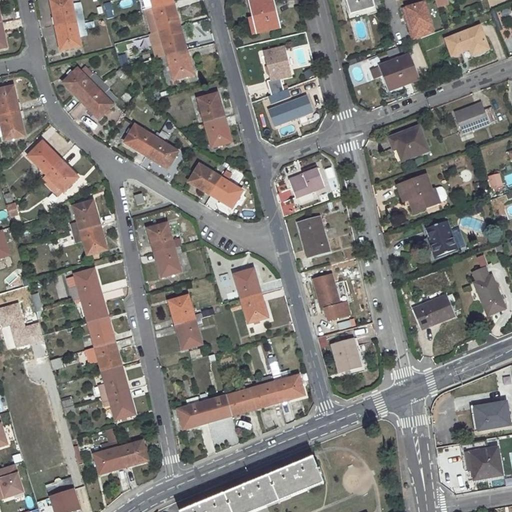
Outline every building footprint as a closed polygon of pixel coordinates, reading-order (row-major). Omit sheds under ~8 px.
[(71,0),(54,0),(51,1),(55,17),(56,16),(58,25),(83,20),(80,5),(73,6),(71,0)] [(272,0),(256,0),(250,1),(254,18),(255,17),(259,33),(279,29),(272,0)] [(373,0),(347,0),(352,14),(375,7),(373,0)] [(172,2),(154,7),(160,32),(177,27),(176,23),(179,22),(176,12),(175,12),(172,2)] [(414,41),(421,38),(434,33),(425,2),(407,8),(411,21),(408,22),(414,41)] [(154,7),(147,10),(153,34),(160,32),(154,7)] [(352,14),(349,15),(351,20),(377,13),(375,7),(352,14)] [(496,11),(492,12),(499,30),(503,28),(496,11)] [(254,18),(249,19),(253,35),(259,33),(255,17),(254,18)] [(60,35),(58,35),(62,51),(82,46),(80,37),(87,35),(83,20),(58,25),(60,35)] [(153,34),(151,35),(152,39),(161,36),(167,57),(188,51),(185,42),(184,43),(181,31),(179,32),(177,27),(160,32),(153,34)] [(480,28),(447,40),(453,56),(470,49),(472,55),(488,49),(480,28)] [(288,89),(284,90),(281,78),(291,76),(284,48),(264,52),(268,68),(270,67),(271,71),(269,72),(271,81),(267,82),(272,95),(268,97),(271,104),(291,97),(288,89)] [(167,57),(157,59),(161,72),(165,71),(170,69),(174,81),(194,75),(190,60),(188,51),(167,57)] [(404,85),(403,83),(408,81),(409,83),(419,79),(410,56),(381,67),(390,91),(404,85)] [(355,83),(364,80),(359,64),(350,67),(355,83)] [(370,70),(374,80),(381,77),(377,67),(370,70)] [(79,69),(64,84),(75,95),(76,94),(83,101),(103,82),(94,72),(88,78),(79,69)] [(170,69),(165,71),(168,82),(174,81),(170,69)] [(103,82),(83,101),(89,107),(88,108),(99,119),(114,105),(103,94),(109,88),(103,82)] [(0,115),(18,112),(16,103),(17,102),(13,87),(0,90),(0,115)] [(223,119),(221,110),(222,110),(217,94),(198,100),(205,124),(223,119)] [(306,97),(269,110),(276,126),(312,112),(306,97)] [(83,101),(81,102),(88,109),(88,108),(89,107),(83,101)] [(482,104),(456,114),(463,134),(497,121),(492,108),(484,111),(482,104)] [(18,112),(0,115),(0,120),(5,141),(25,137),(21,121),(20,121),(18,112)] [(83,122),(92,132),(96,127),(88,118),(83,122)] [(223,119),(205,124),(211,148),(231,143),(227,128),(226,128),(223,119)] [(136,126),(125,144),(139,151),(147,156),(157,139),(136,126)] [(420,128),(390,139),(394,149),(398,148),(402,161),(428,152),(420,128)] [(179,152),(164,143),(168,135),(162,131),(157,139),(147,156),(146,157),(154,162),(154,161),(168,170),(179,152)] [(43,143),(28,158),(46,175),(59,162),(53,155),(54,154),(43,143)] [(61,160),(59,162),(66,169),(67,168),(68,167),(61,160)] [(59,162),(46,175),(63,193),(64,193),(78,179),(67,168),(66,169),(59,162)] [(201,166),(190,183),(203,191),(203,192),(211,196),(222,178),(201,166)] [(317,167),(304,172),(305,175),(290,181),(297,198),(325,188),(317,167)] [(244,192),(228,182),(232,176),(226,172),(222,178),(211,196),(218,201),(219,200),(233,209),(244,192)] [(46,175),(41,180),(59,197),(63,193),(46,175)] [(489,177),(493,189),(502,187),(499,175),(489,177)] [(413,203),(411,203),(414,212),(440,202),(435,190),(432,191),(426,176),(398,187),(404,202),(412,199),(413,203)] [(436,189),(441,202),(448,199),(442,186),(436,189)] [(142,194),(134,197),(137,206),(145,204),(142,194)] [(94,202),(74,207),(79,223),(71,225),(74,234),(81,232),(99,227),(97,217),(98,217),(94,202)] [(320,218),(299,224),(306,250),(309,249),(311,256),(330,251),(320,218)] [(448,253),(447,250),(456,247),(447,222),(426,229),(436,257),(448,253)] [(168,225),(148,230),(153,245),(154,245),(157,253),(175,248),(168,225)] [(99,227),(81,232),(84,241),(88,256),(107,250),(103,236),(104,235),(101,226),(99,227)] [(67,229),(57,231),(59,238),(69,235),(67,229)] [(0,259),(10,256),(3,230),(0,230),(0,259)] [(81,232),(74,234),(76,243),(84,241),(81,232)] [(182,273),(177,255),(183,253),(181,246),(175,248),(157,253),(159,263),(163,278),(182,273)] [(483,255),(477,258),(480,268),(487,265),(483,255)] [(111,264),(113,297),(125,296),(124,264),(111,264)] [(485,268),(474,273),(478,283),(489,278),(485,268)] [(95,270),(75,276),(79,291),(82,300),(101,294),(103,294),(101,285),(99,286),(95,270)] [(254,270),(234,276),(241,300),(259,294),(257,286),(258,286),(254,270)] [(332,275),(314,280),(323,310),(326,309),(329,321),(350,315),(347,303),(340,305),(332,275)] [(478,283),(475,284),(488,316),(506,309),(492,276),(489,278),(478,283)] [(79,291),(73,292),(76,301),(82,300),(79,291)] [(35,312),(42,310),(37,293),(31,295),(35,312)] [(101,294),(82,300),(89,324),(106,319),(104,314),(107,314),(105,303),(103,303),(101,294)] [(259,294),(241,300),(248,325),(268,318),(263,303),(262,304),(259,294)] [(446,296),(413,310),(420,327),(427,324),(429,327),(455,316),(446,296)] [(189,297),(169,302),(174,318),(173,318),(175,326),(201,319),(211,316),(210,312),(195,317),(189,297)] [(106,319),(89,324),(96,347),(114,343),(112,333),(113,333),(110,323),(107,324),(106,319)] [(201,319),(175,326),(178,336),(179,336),(184,351),(203,345),(198,327),(203,325),(201,319)] [(339,330),(355,326),(353,319),(337,324),(339,330)] [(353,340),(332,346),(339,373),(361,367),(353,340)] [(87,350),(91,363),(99,361),(102,372),(119,367),(118,363),(121,362),(118,352),(119,351),(116,342),(114,343),(96,347),(87,350)] [(59,357),(50,360),(53,370),(62,367),(59,357)] [(119,367),(102,372),(106,385),(109,396),(128,391),(130,390),(127,381),(127,382),(122,366),(119,367)] [(276,375),(273,376),(281,403),(290,400),(290,399),(305,396),(299,375),(278,381),(276,375)] [(273,376),(270,377),(272,383),(259,387),(254,388),(252,382),(249,383),(256,408),(257,409),(271,405),(271,406),(281,403),(273,376)] [(270,377),(258,380),(259,387),(272,383),(270,377)] [(43,381),(37,382),(41,397),(47,395),(43,381)] [(248,390),(226,396),(231,413),(236,411),(237,415),(248,412),(247,410),(256,408),(249,383),(246,384),(248,390)] [(106,385),(99,387),(102,398),(109,396),(106,385)] [(128,391),(109,396),(116,420),(136,415),(132,400),(131,400),(128,391)] [(208,396),(201,398),(207,420),(211,418),(212,422),(223,419),(222,418),(231,415),(231,413),(226,396),(210,401),(208,396)] [(200,397),(197,397),(199,404),(179,410),(184,430),(199,426),(199,427),(208,424),(207,420),(201,398),(200,397)] [(71,399),(62,402),(62,403),(63,409),(73,406),(71,399)] [(489,407),(475,409),(479,431),(511,426),(507,402),(489,406),(489,407)] [(73,406),(63,409),(66,415),(75,413),(73,406)] [(122,427),(114,429),(115,435),(124,433),(122,427)] [(134,466),(149,461),(143,442),(119,449),(124,467),(125,469),(134,466)] [(498,448),(470,453),(475,480),(503,475),(498,448)] [(119,449),(95,455),(100,475),(115,471),(115,469),(124,467),(119,449)] [(188,510),(183,511),(254,511),(324,483),(313,458),(294,466),(293,464),(279,469),(280,472),(276,474),(251,484),(250,481),(236,487),(237,490),(232,492),(207,502),(206,500),(192,506),(193,508),(188,510)] [(0,480),(0,481),(6,498),(24,493),(15,465),(0,469),(0,480)] [(49,473),(38,477),(42,489),(48,487),(56,511),(69,511),(80,509),(71,479),(62,482),(58,470),(55,471),(49,473)] [(4,504),(5,511),(29,511),(25,498),(4,504)]
